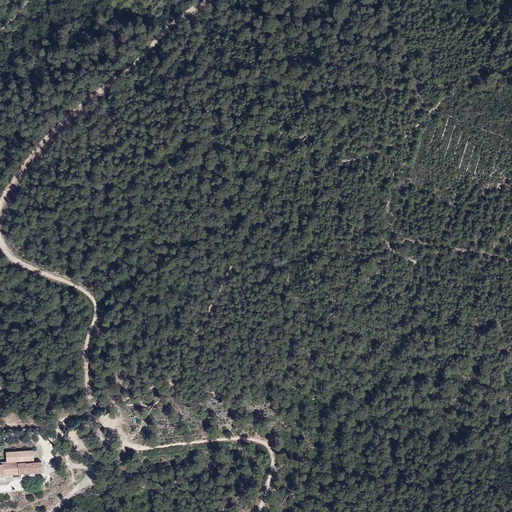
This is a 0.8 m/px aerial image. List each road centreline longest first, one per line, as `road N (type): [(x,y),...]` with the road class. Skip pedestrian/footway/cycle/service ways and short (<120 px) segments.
road 1 (track): [(82,426),(114,411),(123,444),(261,439),(280,453),(262,511)]
road 2 (track): [(205,0),(179,11),(142,53),(74,105),(0,200)]
road 3 (track): [(0,242),(10,258),(88,295),(94,402),(81,432),(56,439)]
road 4 (residential): [(0,434),(56,439),(73,465),(88,471),(49,511)]
